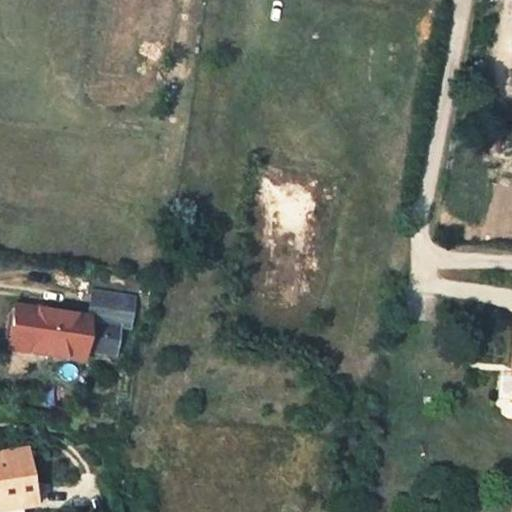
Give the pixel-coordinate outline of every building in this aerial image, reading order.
[(87,324),(117,329),(119,314),(130,316),(132,299),(90,292),(86,318),(87,324)] [(46,312),(47,305),(36,304),(35,311),(46,312)] [(86,318),(46,312),(35,311),(14,307),(7,348),(81,359),(83,352),(113,357),(117,329),(87,324),(86,318)] [(130,316),(119,314),(117,329),(128,329),(130,316)] [(0,496),(17,494),(20,507),(36,505),(27,450),(0,453),(0,496)] [(0,510),(20,507),(17,494),(0,496),(0,510)]
